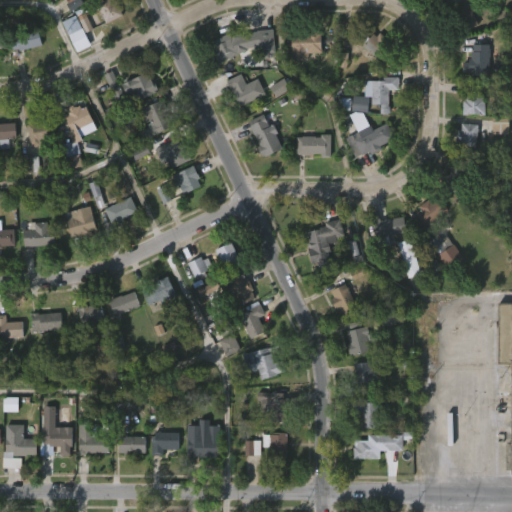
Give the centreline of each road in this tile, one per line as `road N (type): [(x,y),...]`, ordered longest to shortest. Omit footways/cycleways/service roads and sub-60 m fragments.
road 1 (residential): [(250,200),(272,190),(363,192),(414,171),(428,142),(429,47),(413,16),(378,1),(222,2),(169,27)]
road 2 (residential): [(323,511),(319,350),(156,0)]
road 3 (residential): [(0,492),(511,495)]
road 4 (residential): [(0,284),(80,276),(250,200)]
road 5 (residential): [(0,90),(47,82),(169,27)]
